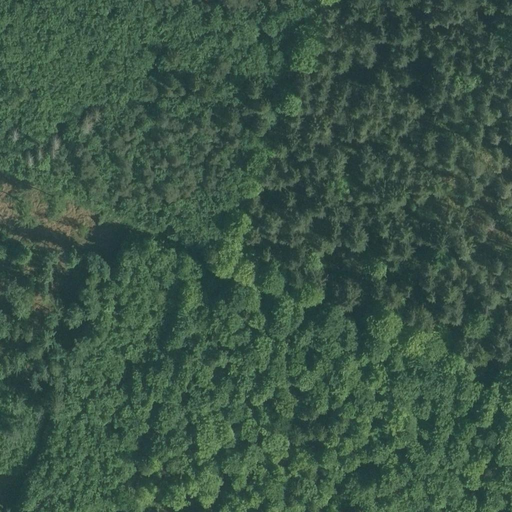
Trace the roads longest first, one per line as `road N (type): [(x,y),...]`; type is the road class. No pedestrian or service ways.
road 1 (track): [(511,363),(206,244)]
road 2 (track): [(104,511),(206,244)]
road 3 (track): [(206,244),(305,0)]
road 4 (track): [(206,244),(0,161)]
